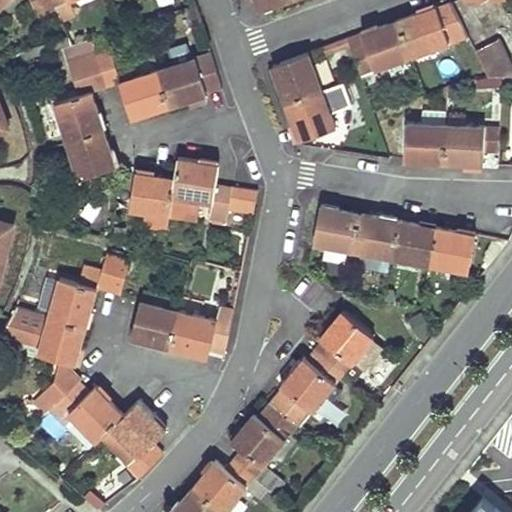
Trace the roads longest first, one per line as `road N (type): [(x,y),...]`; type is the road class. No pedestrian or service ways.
road 1 (residential): [(129,511),(194,447),(232,391),(253,332),(278,203),(276,170),(214,0)]
road 2 (tertiary): [(511,283),(333,511)]
road 3 (tertiary): [(398,511),(511,365)]
